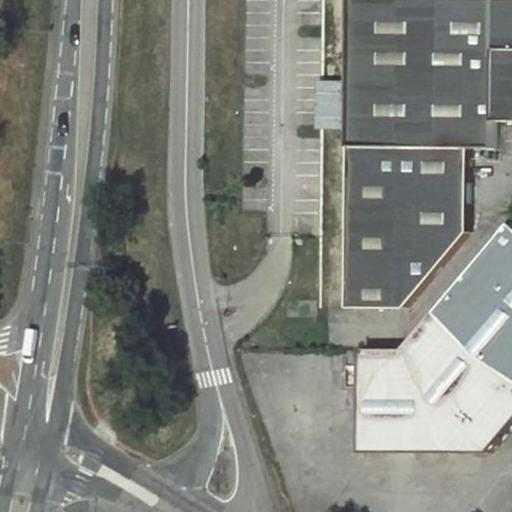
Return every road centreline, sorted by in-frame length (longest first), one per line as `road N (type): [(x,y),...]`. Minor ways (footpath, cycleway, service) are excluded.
road 1 (unclassified): [(217,511),(231,448),(187,226),(191,0)]
road 2 (secondary): [(92,0),(83,127),(33,426)]
road 3 (unknown): [(511,461),(476,483),(410,492),(336,460),(298,410),(260,387),(218,380)]
road 4 (tertiary): [(33,426),(173,511)]
